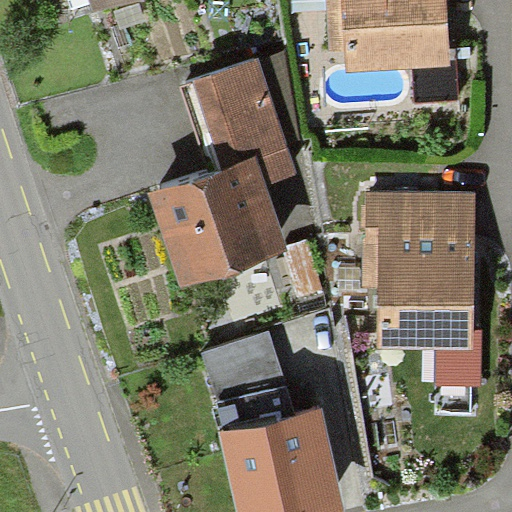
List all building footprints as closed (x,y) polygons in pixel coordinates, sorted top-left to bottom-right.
[(451,37),(448,0),(326,0),(330,46),(345,45),(346,57),(413,53),(416,96),(460,93),(457,36),(451,37)] [(196,71),(181,76),(208,152),(147,173),(181,271),(293,232),(272,173),(302,163),(260,41),(193,64),(196,71)] [(477,190),(364,188),(363,285),(381,285),(380,346),(437,346),(436,386),(482,387),(483,324),(475,324),(477,190)] [(288,384),(271,332),(201,353),(215,400),(288,384)] [(328,511),(347,508),(324,407),(220,431),(238,511),(328,511)]
